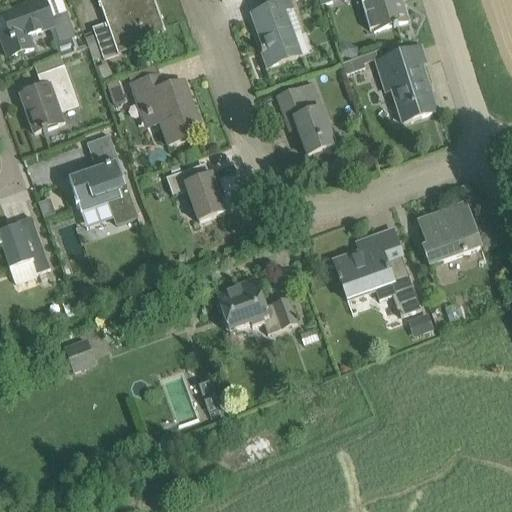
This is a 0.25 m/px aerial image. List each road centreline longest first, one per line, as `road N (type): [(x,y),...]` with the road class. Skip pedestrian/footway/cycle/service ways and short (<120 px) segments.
road 1 (residential): [(201,0),(282,201),(305,212),(328,209),(478,156),(488,142)]
road 2 (residential): [(488,142),(443,0)]
